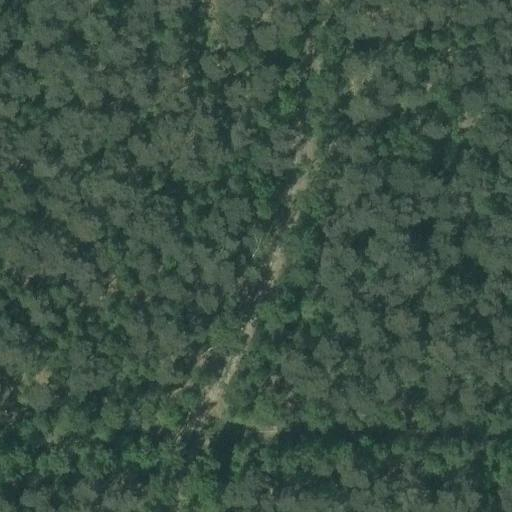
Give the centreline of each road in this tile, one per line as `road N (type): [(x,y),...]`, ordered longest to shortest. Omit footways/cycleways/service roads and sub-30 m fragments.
road 1 (track): [(311,0),(283,218),(167,511)]
road 2 (track): [(511,438),(0,442)]
